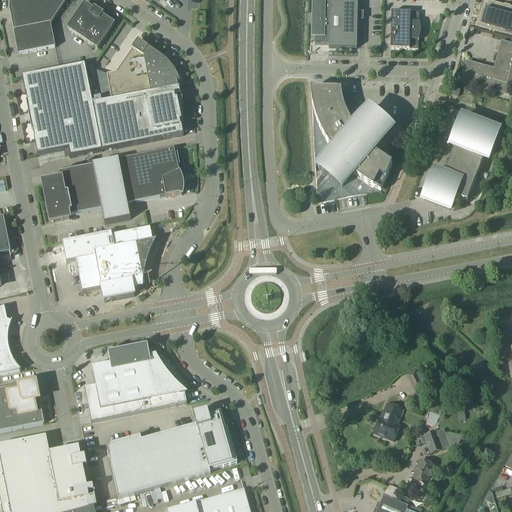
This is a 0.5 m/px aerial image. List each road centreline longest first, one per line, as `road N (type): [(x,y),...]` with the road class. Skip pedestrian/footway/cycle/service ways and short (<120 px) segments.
road 1 (unclassified): [(175,309),(177,257),(213,193),(208,100),(191,52),(116,0)]
road 2 (secondary): [(261,271),(249,174),(248,0)]
road 3 (residential): [(266,69),(439,73),(460,0)]
road 4 (residential): [(365,218),(277,226),(266,69)]
road 5 (unclassified): [(44,320),(0,90)]
road 6 (unclassified): [(274,511),(245,409),(190,364),(178,325)]
road 7 (secondary): [(316,511),(272,327)]
road 8 (tertiary): [(511,242),(374,269)]
road 9 (tertiary): [(377,285),(511,259)]
